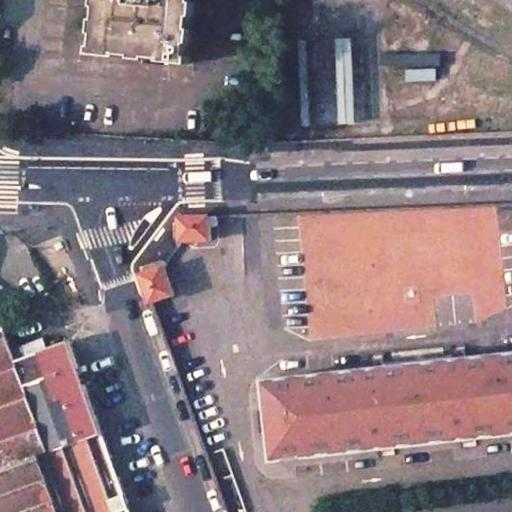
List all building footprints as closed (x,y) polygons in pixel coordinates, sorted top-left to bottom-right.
[(99,0),(95,55),(188,64),(194,0),(99,0)] [(210,216),(180,216),(180,241),(211,241),(210,216)] [(164,266),(141,274),(152,303),(175,295),(164,266)] [(0,366),(16,361),(5,330),(0,331),(0,366)] [(71,341),(16,361),(48,452),(104,433),(71,341)] [(511,353),(266,381),(275,460),(511,434),(511,353)] [(0,468),(32,458),(48,452),(16,361),(0,366),(0,468)] [(47,478),(59,511),(132,511),(104,433),(48,452),(32,458),(40,480),(47,478)] [(0,468),(0,511),(59,511),(47,478),(40,480),(32,458),(0,468)]
